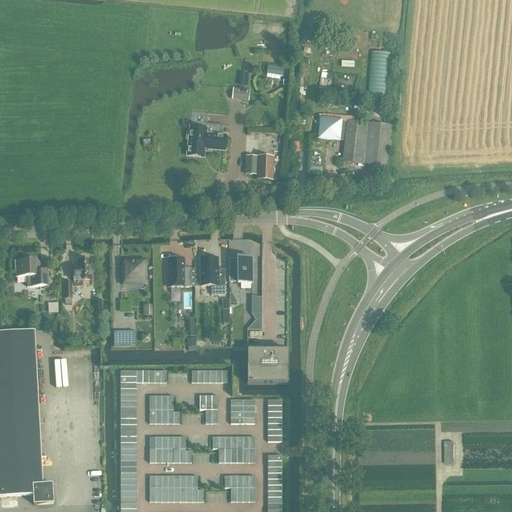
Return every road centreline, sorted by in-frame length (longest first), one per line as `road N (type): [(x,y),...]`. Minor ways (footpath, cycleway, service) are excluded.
road 1 (tertiary): [(0,233),(288,217)]
road 2 (primary): [(333,511),(336,401),(356,337)]
road 3 (tertiary): [(404,266),(358,225),(324,214),(288,217)]
road 4 (track): [(229,189),(353,180)]
road 5 (tertiary): [(288,217),(335,231),(393,278)]
